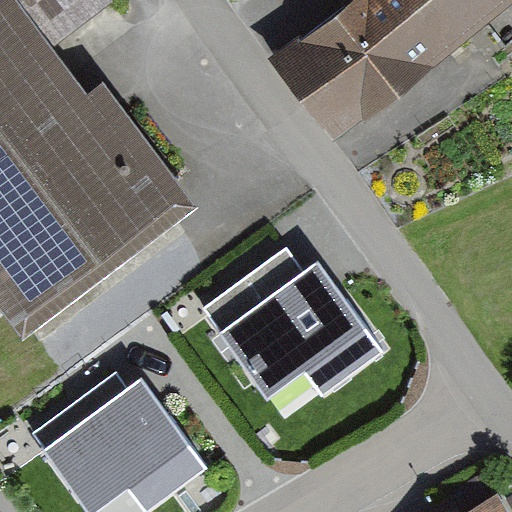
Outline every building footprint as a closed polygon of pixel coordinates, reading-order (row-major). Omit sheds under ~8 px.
[(0,0),(0,292),(20,319),(192,190),(109,80),(98,89),(65,44),(120,3),(117,0),(0,0)] [(511,0),(341,0),(271,54),(341,143),(511,10),(511,0)] [(318,260),(221,330),(288,423),(386,352),(318,260)] [(142,375),(43,447),(90,511),(154,511),(211,471),(142,375)] [(511,511),(511,510),(502,493),(468,511),(511,511)]
